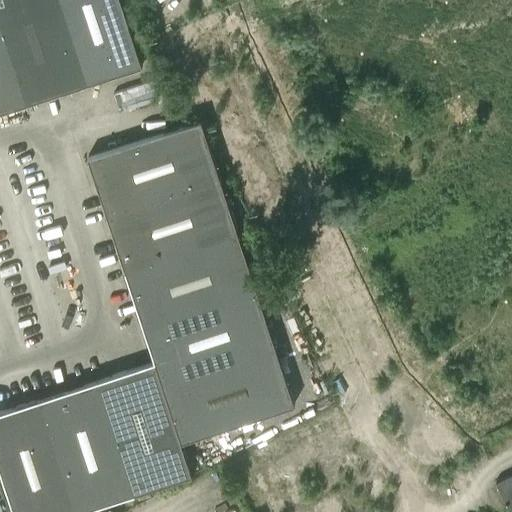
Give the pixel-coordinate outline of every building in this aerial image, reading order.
[(85,83),(57,0),(0,0),(0,14),(28,102),(85,83)] [(57,0),(85,83),(144,56),(140,41),(123,0),(57,0)] [(0,14),(0,110),(28,102),(0,14)] [(125,270),(238,232),(202,112),(178,121),(87,156),(125,270)] [(238,232),(125,270),(143,326),(257,289),(238,232)] [(294,403),(257,289),(143,326),(154,360),(180,440),(256,415),(294,403)] [(154,360),(96,379),(134,492),(191,474),(180,440),(154,360)] [(96,379),(39,398),(77,511),(134,492),(96,379)] [(74,511),(77,511),(39,398),(0,410),(0,468),(14,511),(74,511)] [(501,511),(511,511),(511,470),(488,482),(501,511)]
